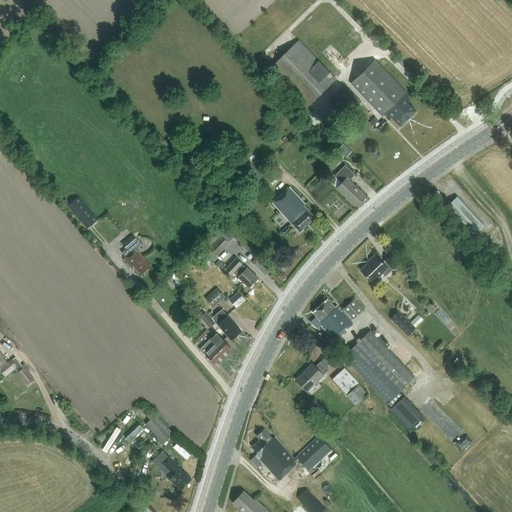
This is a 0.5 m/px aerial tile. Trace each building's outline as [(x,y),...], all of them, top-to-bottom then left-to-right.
[(336,79),(298,40),(267,71),(305,109),(336,79)] [(399,126),(415,110),(408,102),(410,100),(407,96),(408,95),(375,60),(351,83),(382,116),(384,114),(389,119),(391,117),(399,126)] [(361,101),(345,86),(334,99),(349,113),(361,101)] [(387,123),(384,119),(376,127),(379,131),(387,123)] [(246,158),(240,163),(256,183),(262,178),(254,168),(246,158)] [(356,206),(365,196),(349,180),(355,174),(345,165),(334,176),(341,183),(336,187),(356,206)] [(299,231),(314,218),(307,210),(303,205),(305,204),(289,188),(272,202),(289,221),(291,220),(293,222),(292,223),(299,231)] [(97,220),(78,197),(68,205),(87,228),(97,220)] [(458,197),(445,208),(471,236),(483,225),(458,197)] [(221,235),(227,242),(234,235),(224,225),(217,232),(221,235)] [(285,235),(291,230),(287,226),(281,231),(285,235)] [(218,257),(216,256),(229,243),(227,242),(221,235),(220,236),(216,232),(202,247),(209,254),(208,255),(214,261),(218,257)] [(140,274),(150,266),(135,249),(140,245),(132,235),(122,244),(126,249),(121,253),(125,257),(123,258),(131,267),(133,266),(140,274)] [(384,276),(398,262),(390,254),(383,260),(384,261),(382,263),(374,254),(368,260),(369,261),(359,270),(371,282),(381,273),(384,276)] [(237,277),(248,287),(257,278),(246,267),(245,268),(235,258),(225,269),(231,274),(233,272),(237,276),(237,277)] [(208,270),(212,264),(206,260),(201,265),(208,270)] [(205,298),(212,306),(224,296),(216,288),(205,298)] [(238,305),(245,300),(238,292),(231,298),(238,305)] [(352,323),(336,305),(333,307),(325,298),(311,312),(315,316),(309,321),(315,328),(319,324),(334,339),(352,323)] [(354,299),(343,309),(352,319),(363,310),(354,299)] [(217,324),(230,340),(241,331),(228,315),(222,309),(212,317),(217,324)] [(215,323),(205,311),(199,317),(209,328),(215,323)] [(390,319),(407,336),(410,333),(414,337),(419,331),(415,327),(423,319),(418,315),(410,323),(398,311),(390,319)] [(199,322),(194,327),(203,337),(209,332),(199,322)] [(203,337),(194,327),(189,332),(194,337),(194,338),(198,342),(203,337)] [(414,377),(385,347),(369,331),(349,351),(344,356),(366,379),(392,407),(403,396),(399,392),(414,377)] [(206,343),(200,349),(214,364),(216,362),(218,364),(231,351),(229,349),(231,348),(216,333),(210,339),(214,343),(211,347),(206,343)] [(341,343),(336,348),(344,356),(349,351),(341,343)] [(8,363),(6,360),(0,352),(0,370),(4,376),(14,368),(28,385),(34,381),(27,372),(29,370),(24,364),(21,366),(15,358),(8,363)] [(307,390),(328,370),(321,362),(316,367),(312,363),(296,379),(307,390)] [(332,379),(355,405),(367,393),(345,368),(332,379)] [(394,408),(413,428),(427,414),(408,394),(394,408)] [(306,408),(322,424),(331,415),(321,405),(320,406),(314,400),(306,408)] [(119,432),(138,413),(134,409),(115,428),(119,432)] [(156,414),(145,424),(163,444),(174,434),(156,414)] [(257,468),(263,463),(277,478),(298,460),(307,470),(331,449),(318,435),(294,457),(273,435),(271,437),(263,428),(255,435),(258,439),(250,446),(257,454),(250,460),(257,468)] [(162,463),(171,472),(167,476),(181,490),(191,479),(163,450),(158,455),(164,461),(162,463)] [(308,489),(297,498),(309,511),(321,511),(325,509),(308,489)] [(270,511),(254,497),(253,499),(244,491),(233,502),(240,509),(239,510),(241,511),(270,511)]
